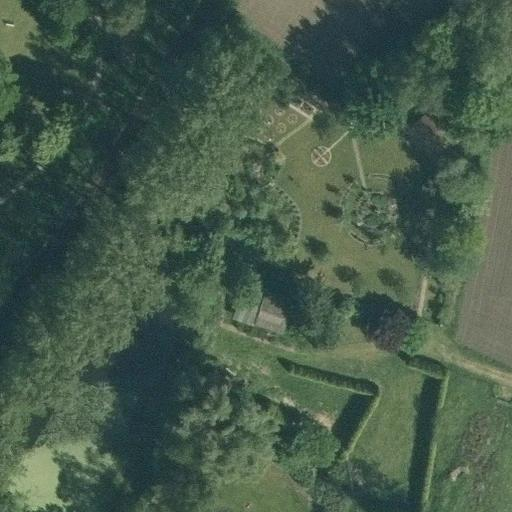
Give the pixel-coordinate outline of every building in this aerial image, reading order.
[(474,100),(448,75),(445,78),(444,78),(439,83),(448,93),(427,112),(440,126),(430,136),(438,145),(471,115),(472,104),(471,103),(474,100)] [(247,278),(233,273),(228,286),(243,292),(247,278)] [(292,297),(267,288),(257,316),(282,325),(292,297)] [(230,382),(214,369),(207,378),(223,391),(230,382)] [(320,443),(303,431),(291,448),(308,460),(320,443)]
